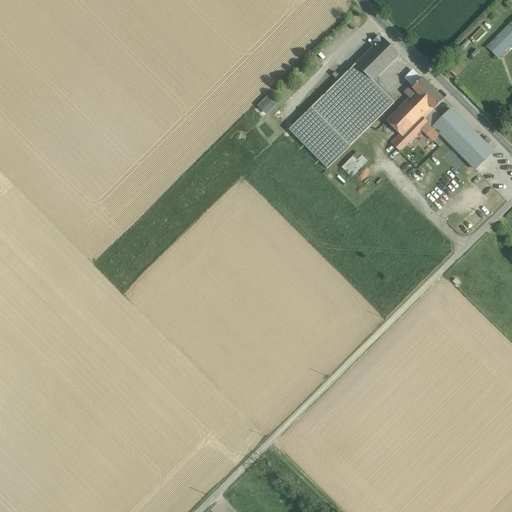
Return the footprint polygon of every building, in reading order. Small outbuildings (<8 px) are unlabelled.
[(487,47),(498,58),(511,44),(511,27),(510,25),(487,47)] [(383,37),(356,64),(373,81),(400,55),(383,37)] [(373,81),(356,64),(289,130),(328,169),(395,102),(374,81),(373,81)] [(444,99),(423,79),(414,88),(411,86),(405,93),(410,98),(387,121),(400,134),(391,143),(400,151),(422,129),(429,122),(425,119),(434,109),(444,99)] [(443,118),(434,109),(425,119),(429,122),(434,126),(443,118)] [(493,152),(452,109),(443,118),(434,126),(440,133),(475,169),(493,152)] [(429,122),(422,129),(433,140),(440,133),(434,126),(429,122)] [(422,131),(419,135),(414,140),(431,156),(440,147),(422,131)] [(351,177),(366,162),(356,153),(342,168),(351,177)]
